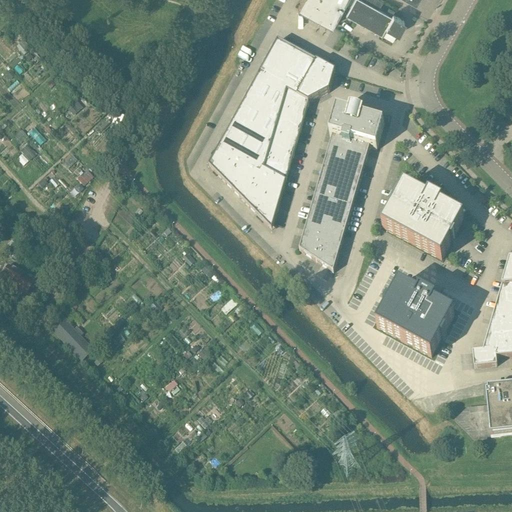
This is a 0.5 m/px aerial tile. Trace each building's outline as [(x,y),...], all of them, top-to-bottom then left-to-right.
[(332,27),(346,0),(301,0),(297,8),(332,27)] [(399,34),(406,21),(393,14),(391,16),(362,0),(353,0),(346,15),(379,34),(378,36),(391,43),(396,33),(399,34)] [(25,49),(28,46),(23,41),(16,49),(24,56),(28,53),(25,49)] [(272,232),(274,227),(293,160),(309,105),(330,94),(336,74),(278,42),(209,168),(272,232)] [(11,73),(6,78),(10,82),(15,77),(11,73)] [(77,110),(73,107),(68,112),(72,115),(77,110)] [(365,116),(356,113),(351,112),(350,116),(337,112),(336,113),(337,113),(330,138),(333,139),(299,252),(334,274),(370,150),(377,152),(384,127),(385,127),(385,126),(364,120),(365,116)] [(124,122),(117,119),(114,125),(122,129),(124,122)] [(50,138),(53,134),(47,129),(44,132),(50,138)] [(18,135),(12,140),(19,147),(24,141),(18,135)] [(21,154),(30,163),(36,156),(27,147),(21,154)] [(84,188),(93,179),(86,173),(77,182),(84,188)] [(48,182),(45,178),(37,186),(41,190),(47,184),(46,183),(48,182)] [(442,262),(452,244),(453,245),(457,239),(455,238),(464,222),(465,220),(442,208),(443,205),(430,197),(428,201),(405,188),(404,190),(396,205),(394,204),(390,211),(392,212),(382,229),(442,262)] [(147,224),(151,220),(145,214),(141,218),(147,224)] [(111,264),(105,257),(100,262),(107,268),(111,264)] [(10,288),(26,297),(34,282),(40,270),(24,261),(17,274),(10,288)] [(511,261),(510,262),(507,272),(483,353),(473,354),(475,370),(497,368),(497,359),(511,357),(511,261)] [(104,271),(97,265),(91,272),(98,278),(104,271)] [(386,311),(377,329),(432,359),(441,341),(444,342),(447,335),(445,334),(454,319),(455,317),(435,306),(437,303),(421,294),(419,297),(400,287),(396,294),(390,304),(388,303),(384,310),(386,311)] [(158,307),(155,303),(150,308),(153,312),(158,307)] [(81,338),(83,336),(76,329),(74,331),(60,317),(48,328),(76,358),(88,347),(81,338)] [(115,344),(122,339),(119,335),(112,341),(115,344)] [(276,342),(271,337),(268,341),(273,346),(276,342)] [(203,352),(199,357),(203,361),(208,356),(203,352)] [(292,366),(297,372),(301,368),(295,363),(292,366)] [(487,394),(491,439),(511,436),(511,388),(488,391),(489,394),(487,394)] [(248,400),(253,395),(249,392),(244,397),(248,400)] [(243,404),(240,401),(235,405),(238,409),(243,404)] [(475,436),(474,415),(484,415),(484,409),(457,410),(457,427),(466,427),(466,436),(475,436)] [(343,420),(338,414),(334,418),(339,424),(343,420)] [(204,431),(209,427),(204,422),(200,426),(204,431)] [(273,472),(266,478),(271,483),(278,477),(273,472)]
